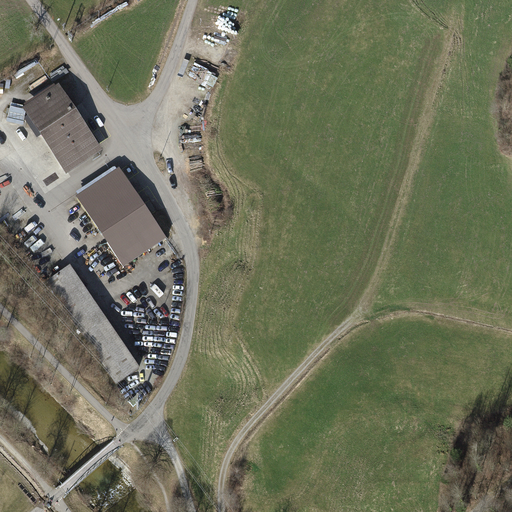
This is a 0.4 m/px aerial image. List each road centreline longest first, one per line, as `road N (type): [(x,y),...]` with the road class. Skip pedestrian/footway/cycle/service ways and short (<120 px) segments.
road 1 (track): [(223,511),(225,463),(236,441),(368,300),(453,32)]
road 2 (tertiary): [(132,141),(188,239),(190,330),(166,396),(40,511)]
road 3 (track): [(0,309),(126,436)]
road 4 (tertiary): [(132,141),(31,0)]
road 5 (tertiary): [(194,0),(166,81),(132,141)]
